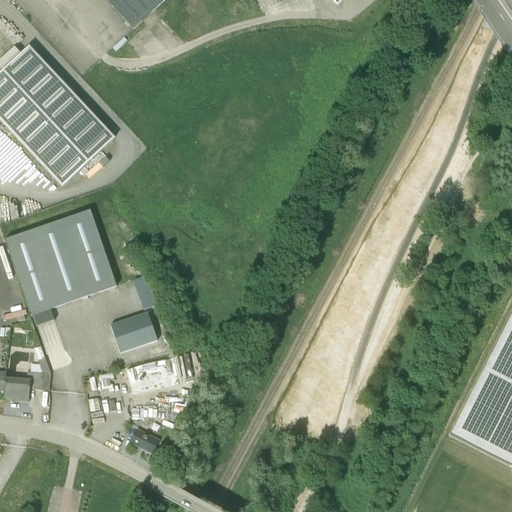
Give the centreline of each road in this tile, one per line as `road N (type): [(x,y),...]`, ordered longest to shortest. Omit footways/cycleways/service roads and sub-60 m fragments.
road 1 (unknown): [(0,183),(30,197),(84,190),(121,162),(126,143),(98,99),(0,4)]
road 2 (unknown): [(64,511),(80,445),(76,372),(111,336),(102,303)]
road 3 (unclassified): [(206,511),(80,445),(0,426)]
